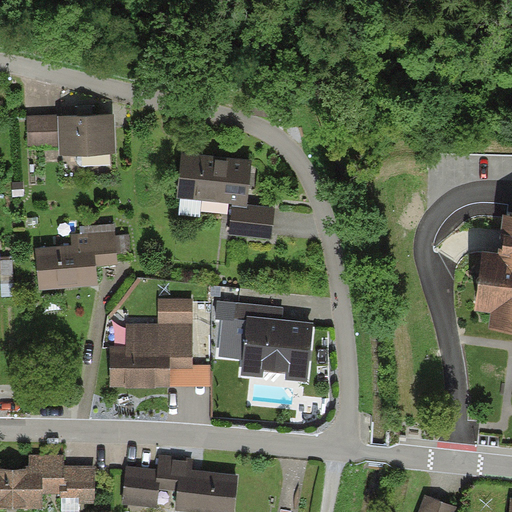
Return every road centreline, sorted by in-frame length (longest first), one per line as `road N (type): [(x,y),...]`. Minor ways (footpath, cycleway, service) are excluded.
road 1 (residential): [(0,63),(260,128),(289,148),(313,179),(347,324),(349,389),(339,450)]
road 2 (residential): [(339,450),(0,430)]
road 3 (residential): [(511,467),(339,450)]
